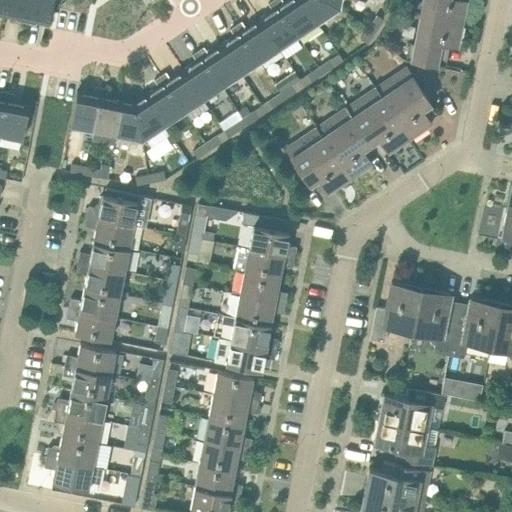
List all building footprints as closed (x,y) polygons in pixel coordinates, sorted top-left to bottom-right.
[(25,18),(27,0),(4,0),(1,13),(25,18)] [(53,0),(27,0),(25,18),(49,23),(53,0)] [(297,35),(274,0),(271,0),(268,2),(272,9),(259,18),(278,47),(297,35)] [(316,22),(301,0),(286,0),(284,2),(282,0),(274,0),(297,35),(316,22)] [(336,5),(328,0),(301,0),(316,22),(335,9),(336,5)] [(423,0),(420,15),(461,24),(466,1),(461,0),(423,0)] [(377,14),(369,26),(376,30),(383,19),(377,14)] [(457,46),(461,24),(420,15),(414,43),(409,42),(406,57),(445,65),(445,64),(436,62),(440,43),(457,46)] [(278,47),(259,18),(246,27),(241,20),(235,24),(259,60),(278,47)] [(259,60),(235,24),(230,28),(234,35),(221,44),(240,73),(259,60)] [(367,43),(376,30),(369,26),(360,39),(367,43)] [(240,73),(221,44),(208,53),(203,46),(197,50),(221,85),(240,73)] [(221,85),(197,50),(192,53),(196,60),(183,69),(202,98),(221,85)] [(331,58),(319,66),(323,73),(335,65),(331,58)] [(311,81),(323,73),(319,66),(306,75),(311,81)] [(435,110),(406,66),(376,87),(409,137),(430,122),(416,101),(424,96),(434,110),(435,110)] [(202,98),(183,69),(170,78),(165,71),(159,75),(183,111),(202,98)] [(183,111),(159,75),(154,79),(158,85),(145,95),(164,123),(183,111)] [(293,84),(281,92),(285,99),(297,90),(293,84)] [(93,129),(101,87),(94,85),(93,93),(77,90),(70,124),(93,129)] [(115,133),(122,99),(106,96),(108,88),(101,87),(93,129),(115,133)] [(388,151),(409,137),(376,87),(346,107),(365,135),(373,129),(388,151)] [(14,93),(7,91),(0,128),(0,133),(2,134),(22,138),(29,104),(12,101),(14,93)] [(273,107),(285,99),(281,92),(268,100),(273,107)] [(164,123),(145,95),(148,100),(136,108),(142,139),(164,123)] [(142,139),(136,108),(121,105),(122,99),(115,133),(142,139)] [(240,112),(243,117),(247,124),(259,115),(255,109),(251,111),(248,107),(240,112)] [(356,141),(365,135),(346,107),(316,127),(349,177),(371,163),(356,141)] [(247,124),(243,117),(231,125),(235,132),(247,124)] [(349,177),(316,127),(302,136),(285,147),(315,190),(316,190),(306,175),(314,169),(328,191),(349,177)] [(217,134),(205,142),(209,149),(221,141),(217,134)] [(197,157),(209,149),(205,142),(193,151),(197,157)] [(84,174),(86,166),(71,163),(70,171),(84,174)] [(100,168),(86,166),(84,174),(98,176),(100,168)] [(163,171),(149,173),(151,181),(165,178),(163,171)] [(151,181),(149,173),(135,176),(136,184),(151,181)] [(133,224),(138,194),(105,187),(104,194),(102,193),(99,207),(89,204),(86,215),(133,224)] [(198,202),(196,214),(207,216),(209,205),(198,202)] [(209,205),(207,216),(225,220),(237,212),(238,210),(209,205)] [(511,210),(506,209),(501,236),(511,238),(511,210)] [(286,230),(288,220),(243,211),(241,222),(253,225),(248,246),(294,256),(296,245),(285,243),(288,230),(286,230)] [(203,238),(207,216),(196,214),(191,236),(201,238),(203,238)] [(128,247),(133,224),(86,215),(85,225),(95,227),(93,240),(128,247)] [(179,217),(176,233),(186,235),(189,219),(179,217)] [(182,251),(186,235),(176,233),(172,249),(182,251)] [(198,254),(201,238),(191,236),(188,252),(198,254)] [(123,270),(128,247),(93,240),(90,253),(79,251),(77,261),(123,270)] [(292,266),(294,256),(248,246),(244,270),(279,277),(282,264),(292,266)] [(119,293),(123,270),(77,261),(75,271),(86,273),(84,286),(119,293)] [(170,263),(167,279),(176,281),(180,265),(170,263)] [(185,266),(182,282),(192,284),(195,268),(185,266)] [(277,289),(279,277),(244,270),(239,293),(285,302),(287,291),(277,289)] [(172,304),(176,281),(167,279),(162,302),(172,304)] [(412,328),(420,287),(391,281),(386,308),(376,306),(369,338),(384,341),(388,324),(412,328)] [(187,307),(192,284),(182,282),(179,298),(177,305),(187,307)] [(114,316),(119,293),(84,286),(81,299),(70,297),(68,307),(114,316)] [(450,293),(420,287),(412,328),(427,331),(431,342),(435,343),(433,350),(448,353),(455,319),(445,317),(450,293)] [(283,312),(285,302),(239,293),(235,316),(270,323),(272,310),(283,312)] [(491,344),(499,302),(470,297),(465,321),(455,319),(448,353),(463,356),(466,339),(491,344)] [(167,327),(172,304),(162,302),(157,325),(167,327)] [(511,304),(499,302),(491,344),(511,347),(511,364),(511,366),(511,365),(511,304)] [(185,319),(187,307),(177,305),(176,312),(173,328),(183,330),(183,329),(195,332),(197,321),(185,319)] [(110,339),(114,316),(68,307),(66,317),(77,319),(75,332),(110,339)] [(267,335),(270,323),(235,316),(223,314),(221,322),(233,325),(230,339),(276,348),(278,338),(267,335)] [(164,343),(167,327),(157,325),(154,341),(164,343)] [(183,332),(183,330),(173,328),(169,351),(187,355),(191,333),(183,332)] [(276,348),(230,339),(219,337),(214,360),(261,369),(263,356),(274,358),(276,348)] [(110,372),(115,349),(80,342),(77,355),(66,353),(64,363),(110,372)] [(106,395),(110,372),(64,363),(62,374),(73,376),(71,388),(106,395)] [(152,364),(149,380),(158,382),(162,366),(152,364)] [(167,368),(164,384),(174,385),(177,370),(167,368)] [(250,389),(252,376),(217,369),(213,392),(259,401),(261,391),(250,389)] [(443,376),(440,393),(441,393),(444,394),(453,395),(456,396),(460,379),(443,376)] [(154,405),(158,382),(149,380),(144,403),(154,405)] [(171,401),(174,385),(164,384),(161,400),(171,401)] [(442,406),(444,394),(441,393),(440,393),(409,387),(407,398),(383,393),(379,417),(426,426),(430,404),(442,406)] [(101,419),(106,395),(71,388),(68,401),(57,399),(55,410),(101,419)] [(256,412),(259,401),(213,392),(208,416),(243,422),(246,410),(256,412)] [(149,428),(154,405),(144,403),(139,426),(149,428)] [(97,442),(101,419),(55,410),(53,420),(64,422),(61,435),(97,442)] [(158,414),(155,430),(165,431),(168,415),(158,414)] [(241,435),(243,422),(208,416),(204,439),(249,448),(251,437),(241,435)] [(426,426),(379,417),(374,441),(398,445),(396,457),(430,464),(434,445),(422,443),(426,426)] [(146,444),(149,428),(139,426),(136,442),(146,444)] [(161,455),(165,431),(155,430),(151,453),(161,455)] [(92,465),(97,442),(61,435),(59,447),(48,445),(46,456),(92,465)] [(247,458),(249,448),(204,439),(199,462),(234,469),(237,456),(247,458)] [(157,473),(161,455),(151,453),(146,476),(156,478),(166,480),(167,475),(157,473)] [(88,488),(92,465),(46,456),(44,466),(55,468),(52,481),(88,488)] [(133,456),(130,472),(140,474),(143,458),(133,456)] [(430,469),(402,464),(382,460),(381,468),(369,466),(365,488),(424,499),(430,469)] [(232,481),(234,469),(199,462),(194,485),(240,494),(242,483),(232,481)] [(137,490),(140,474),(130,472),(127,488),(137,490)] [(153,493),(156,478),(146,476),(143,492),(153,493)] [(238,504),(240,494),(194,485),(190,508),(192,509),(209,511),(225,511),(228,502),(238,504)] [(421,511),(424,499),(365,488),(360,509),(372,511),(371,511),(421,511)]
